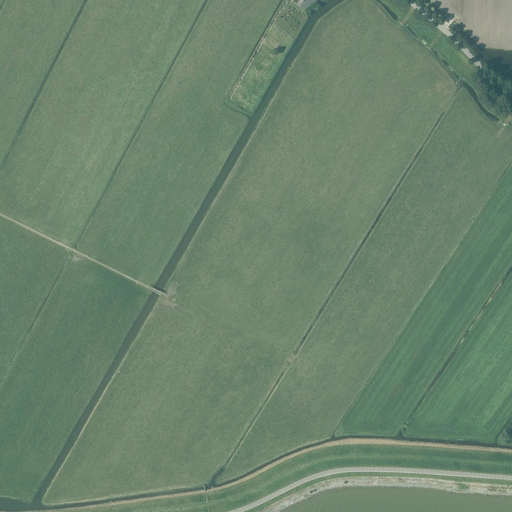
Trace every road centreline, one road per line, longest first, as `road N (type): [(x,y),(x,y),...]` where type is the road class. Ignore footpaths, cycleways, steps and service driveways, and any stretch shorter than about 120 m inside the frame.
road 1 (tertiary): [(236,511),(340,470),(511,478)]
road 2 (track): [(0,215),(162,295)]
road 3 (track): [(295,360),(162,295)]
road 4 (tertiary): [(511,91),(408,0)]
